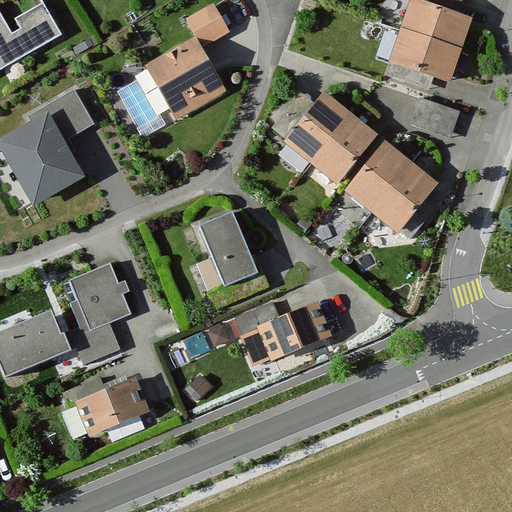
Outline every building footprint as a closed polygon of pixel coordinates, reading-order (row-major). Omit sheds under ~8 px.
[(412,1),(401,31),(461,52),(472,22),(412,1)] [(213,4),(187,19),(202,45),(228,31),(213,4)] [(0,74),(61,41),(42,6),(7,25),(0,13),(0,74)] [(401,31),(389,66),(449,87),(461,52),(401,31)] [(195,40),(147,67),(175,117),(223,90),(195,40)] [(0,145),(0,150),(33,210),(84,181),(63,143),(94,126),(75,91),(26,119),(31,128),(0,145)] [(338,189),(378,139),(324,96),(317,106),(302,94),(273,130),(287,141),(284,146),(338,189)] [(460,114),(421,100),(412,127),(450,141),(460,114)] [(438,188),(385,145),(345,194),(397,236),(402,234),(411,241),(437,209),(428,201),(438,188)] [(226,289),(257,276),(233,216),(201,229),(226,289)] [(69,281),(88,325),(65,335),(55,312),(0,335),(0,366),(6,380),(77,350),(83,363),(121,347),(110,322),(131,312),(110,263),(69,281)] [(242,337),(254,367),(324,340),(312,309),(279,321),(273,306),(231,322),(237,339),(242,337)] [(200,377),(190,387),(201,398),(211,388),(200,377)] [(134,379),(77,403),(90,433),(146,409),(134,379)]
